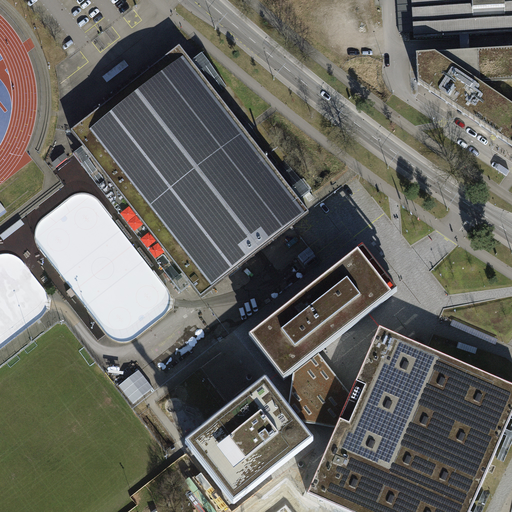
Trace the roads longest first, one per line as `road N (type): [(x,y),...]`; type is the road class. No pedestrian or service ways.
road 1 (secondary): [(206,0),(335,107),(511,233)]
road 2 (unknown): [(446,511),(484,405),(459,380),(435,371),(413,384),(373,464),(380,490),(407,511)]
